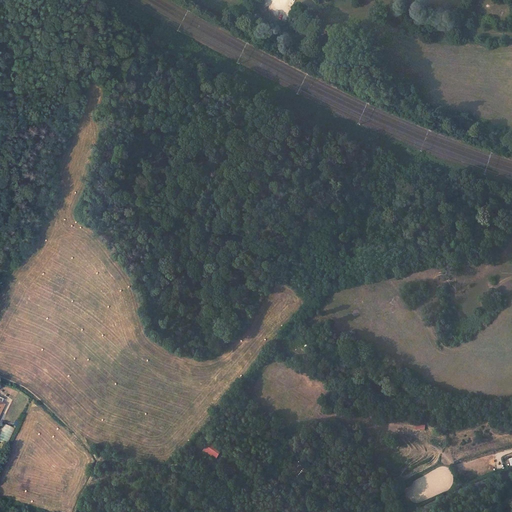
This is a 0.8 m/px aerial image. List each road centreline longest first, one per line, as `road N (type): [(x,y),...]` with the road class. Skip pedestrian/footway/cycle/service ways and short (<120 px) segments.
road 1 (track): [(97,460),(178,461),(273,355),(296,353)]
road 2 (track): [(0,377),(28,390),(97,460),(73,511)]
